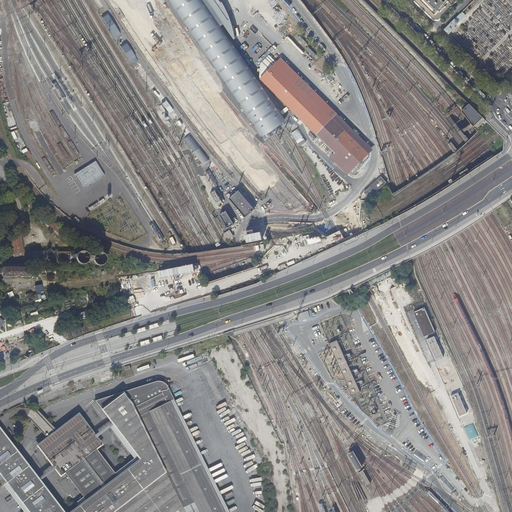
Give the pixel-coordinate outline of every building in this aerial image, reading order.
[(202,0),(169,0),(262,136),(268,132),(278,125),(285,120),(220,26),(202,0)] [(202,0),(220,26),(222,25),(233,41),(235,40),(232,29),(229,19),(225,10),(221,3),(220,4),(217,0),(202,0)] [(413,0),(429,15),(434,20),(438,20),(457,0),(413,0)] [(449,34),(456,27),(454,25),(458,22),(463,16),(461,13),(460,13),(455,19),(444,30),(449,34)] [(114,26),(109,29),(114,37),(119,34),(114,26)] [(297,31),(291,37),(302,48),(308,42),(297,31)] [(130,60),(132,59),(130,56),(133,54),(126,44),(122,48),(130,60)] [(309,45),(304,49),(309,53),(313,49),(309,45)] [(370,150),(278,58),(257,79),(330,154),(326,158),(345,176),(370,150)] [(463,136),(474,127),(481,120),(483,118),(469,104),(462,111),(472,124),(460,133),(463,136)] [(299,146),(306,142),(297,129),(291,133),(299,146)] [(185,139),(202,163),(207,160),(190,135),(185,139)] [(105,175),(96,161),(75,174),(84,189),(105,175)] [(362,192),(366,197),(369,195),(369,196),(384,184),(379,178),(362,192)] [(216,191),(211,193),(218,206),(219,206),(219,207),(220,207),(221,207),(222,207),(222,206),(222,205),(221,204),(223,203),(216,191)] [(228,200),(245,218),(254,210),(238,192),(228,200)] [(99,206),(97,203),(89,208),(90,211),(99,206)] [(232,226),(225,214),(220,217),(227,229),(232,226)] [(225,232),(227,239),(233,237),(230,230),(225,232)] [(12,239),(15,253),(25,251),(22,237),(12,239)] [(92,258),(93,261),(95,263),(97,264),(99,264),(101,264),(104,263),(105,261),(106,259),(106,256),(105,254),(104,252),(102,251),(99,250),(97,251),(95,252),(93,254),(92,256),(92,258)] [(71,260),(71,254),(71,252),(59,252),(59,251),(46,251),(46,263),(57,263),(57,264),(71,263),(71,260)] [(86,263),(88,261),(89,259),(89,257),(88,255),(87,253),(85,251),(82,251),(80,252),(78,253),(76,256),(76,259),(77,261),(79,263),(81,264),(84,264),(86,263)] [(1,274),(27,274),(27,266),(2,266),(1,274)] [(43,284),(35,285),(36,293),(44,292),(43,284)] [(310,307),(290,313),(291,319),(297,317),(299,322),(314,317),(310,307)] [(424,337),(435,332),(424,308),(413,312),(424,337)] [(329,343),(331,348),(349,387),(348,388),(352,396),(360,392),(337,340),(329,343)] [(231,511),(167,384),(167,382),(166,382),(165,381),(163,380),(162,380),(160,380),(158,380),(156,380),(130,388),(96,399),(113,422),(140,458),(117,475),(85,499),(72,509),(68,511),(65,511),(40,479),(23,456),(0,426),(0,470),(2,473),(31,511),(169,511),(184,501),(187,499),(192,511),(231,511)] [(52,433),(37,445),(54,468),(60,476),(65,472),(96,448),(102,444),(96,436),(79,413),(55,431),(52,433)] [(85,499),(117,475),(96,448),(65,472),(85,499)] [(347,455),(357,471),(362,467),(353,451),(347,455)] [(363,471),(359,473),(367,486),(370,484),(363,471)] [(192,511),(187,499),(184,501),(188,511),(192,511)]
